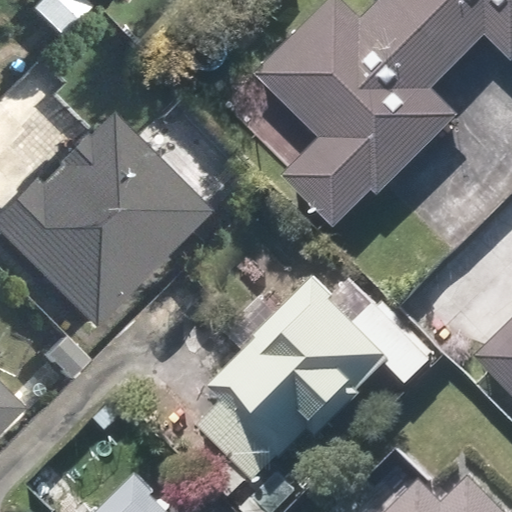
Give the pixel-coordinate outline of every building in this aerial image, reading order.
[(83,0),(37,0),(30,7),(60,38),(91,8),(83,0)] [(511,0),(329,0),(263,64),(332,136),(293,174),(340,223),(380,185),(386,192),(468,112),(440,83),(492,33),(511,53),(511,0)] [(142,136),(217,215),(256,178),(181,99),(142,136)] [(217,215),(142,136),(115,107),(0,216),(0,224),(97,328),(217,215)] [(321,276),(214,378),(230,394),(203,419),(257,476),(391,349),(321,276)] [(511,326),(485,351),(511,380),(511,326)] [(66,337),(16,393),(42,416),(92,360),(66,337)] [(0,387),(0,426),(20,408),(0,387)] [(189,511),(144,469),(102,511),(189,511)] [(425,475),(387,511),(511,511),(472,471),(447,496),(425,475)]
